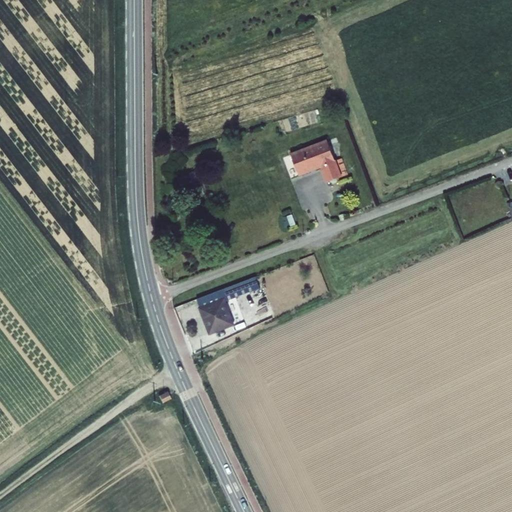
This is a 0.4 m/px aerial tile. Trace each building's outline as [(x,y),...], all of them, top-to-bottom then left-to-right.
[(341,175),(327,139),(291,153),(299,175),(322,166),(327,181),(341,175)] [(230,287),(233,296),(259,286),(255,278),(230,287)] [(262,301),(258,292),(235,302),(238,310),(262,301)] [(226,317),(202,326),(210,345),(233,335),(226,317)] [(159,396),(163,402),(171,398),(168,391),(159,396)]
